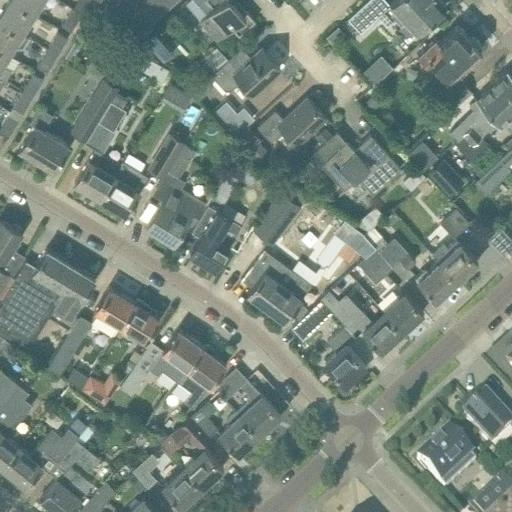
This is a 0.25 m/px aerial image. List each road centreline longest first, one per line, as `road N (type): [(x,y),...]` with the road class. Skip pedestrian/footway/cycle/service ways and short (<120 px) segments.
road 1 (residential): [(0,174),(225,310),(350,438)]
road 2 (residential): [(350,438),(511,285)]
